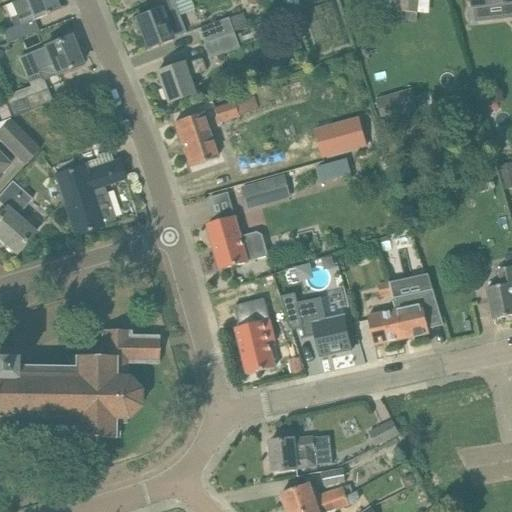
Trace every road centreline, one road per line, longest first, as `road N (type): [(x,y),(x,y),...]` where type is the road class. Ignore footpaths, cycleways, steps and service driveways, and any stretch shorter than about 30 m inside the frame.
road 1 (unclassified): [(223,411),(511,354)]
road 2 (residential): [(170,238),(137,126),(84,0)]
road 3 (residential): [(223,411),(170,238)]
road 4 (residential): [(0,285),(170,238)]
